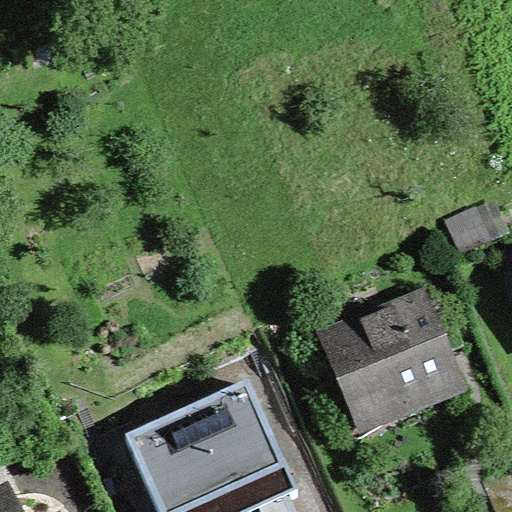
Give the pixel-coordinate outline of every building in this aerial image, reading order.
[(323,339),(361,432),(462,391),(424,297),(323,339)] [(127,443),(157,511),(204,511),(288,474),(248,388),(127,443)] [(511,511),(511,467),(484,478),(498,511),(511,511)] [(299,498),(288,474),(204,511),(294,511),(290,502),(299,498)] [(0,495),(0,511),(17,511),(7,492),(0,495)]
